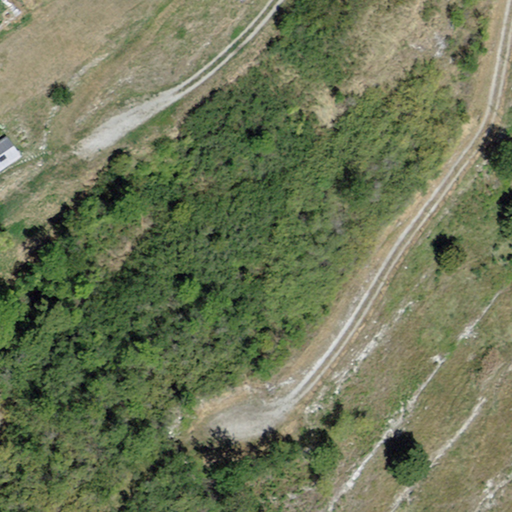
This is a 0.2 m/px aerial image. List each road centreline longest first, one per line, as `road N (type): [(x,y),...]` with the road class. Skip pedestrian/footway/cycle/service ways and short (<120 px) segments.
road 1 (track): [(511,12),(484,134),(366,306),(285,406),(214,438)]
road 2 (track): [(275,0),(186,88),(71,156)]
